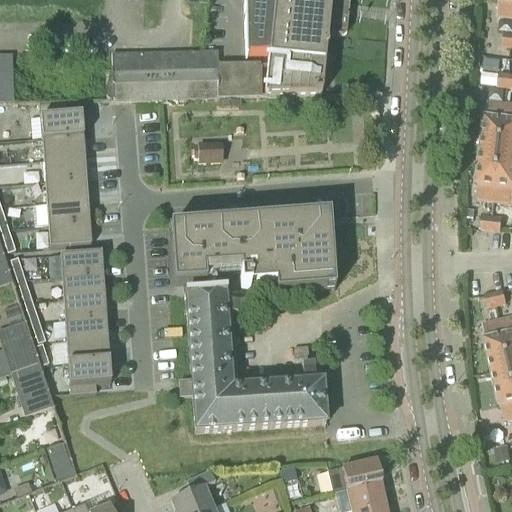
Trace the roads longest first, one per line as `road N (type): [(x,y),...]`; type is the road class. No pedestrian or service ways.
road 1 (residential): [(408,181),(132,204)]
road 2 (residential): [(406,264),(415,398),(437,511)]
road 3 (residential): [(459,511),(434,387),(425,266)]
road 4 (residential): [(151,398),(132,204)]
road 5 (residential): [(417,0),(408,181)]
road 6 (residential): [(428,179),(437,0)]
road 7 (unknown): [(0,37),(128,37)]
